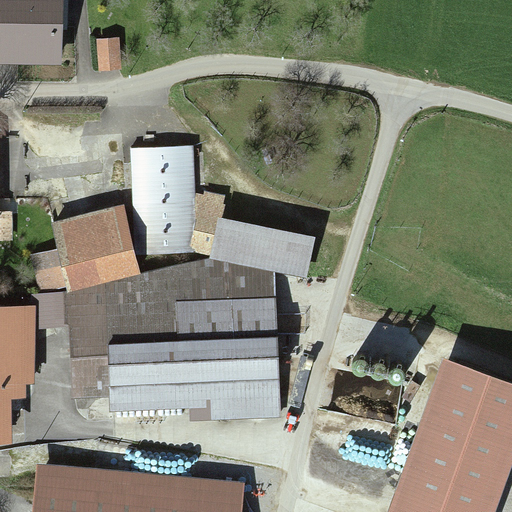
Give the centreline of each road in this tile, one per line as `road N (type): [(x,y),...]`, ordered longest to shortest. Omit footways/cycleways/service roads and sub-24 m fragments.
road 1 (unclassified): [(511,116),(409,87),(287,67),(180,69),(138,92),(0,93)]
road 2 (track): [(353,234),(258,204),(145,88)]
